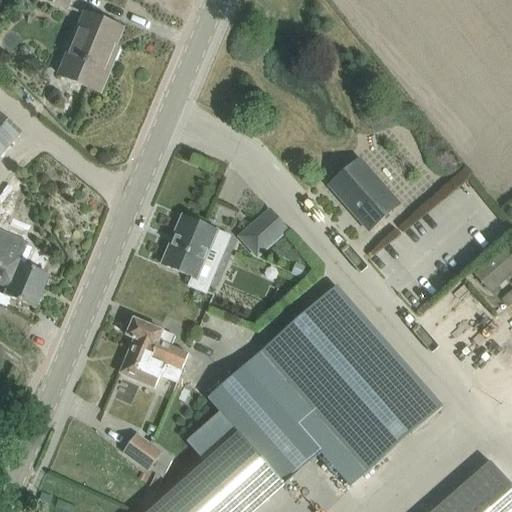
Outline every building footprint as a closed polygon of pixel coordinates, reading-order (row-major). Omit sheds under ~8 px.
[(41,0),(49,3),(67,10),(70,0),(41,0)] [(60,77),(99,93),(113,62),(108,60),(121,30),(86,15),(60,77)] [(0,156),(20,134),(0,115),(0,156)] [(329,187),(368,232),(398,206),(359,160),(329,187)] [(252,226),(270,247),(288,232),(269,211),(252,226)] [(161,265),(194,279),(201,263),(215,269),(228,238),(217,233),(217,232),(184,218),(173,244),(171,243),(161,265)] [(0,284),(8,288),(5,296),(35,309),(49,276),(19,264),(27,245),(0,233),(0,284)] [(511,250),(505,242),(471,272),(489,294),(511,274),(511,250)] [(310,270),(297,264),(292,274),(306,280),(310,270)] [(350,488),(441,407),(335,287),(208,399),(220,413),(186,443),(205,463),(150,511),(255,511),(320,454),(350,488)] [(511,291),(501,301),(507,308),(511,304),(511,291)] [(133,341),(131,345),(153,355),(151,359),(181,371),(188,353),(171,346),(175,337),(152,328),(133,320),(126,337),(132,339),(132,340),(133,341)] [(153,355),(131,345),(119,374),(138,382),(154,388),(159,375),(176,382),(181,371),(151,359),(153,355)] [(202,405),(184,419),(191,428),(209,414),(202,405)] [(136,435),(123,453),(149,472),(150,470),(162,479),(174,457),(152,441),(149,445),(136,435)] [(433,511),(511,511),(511,488),(489,463),(433,511)]
